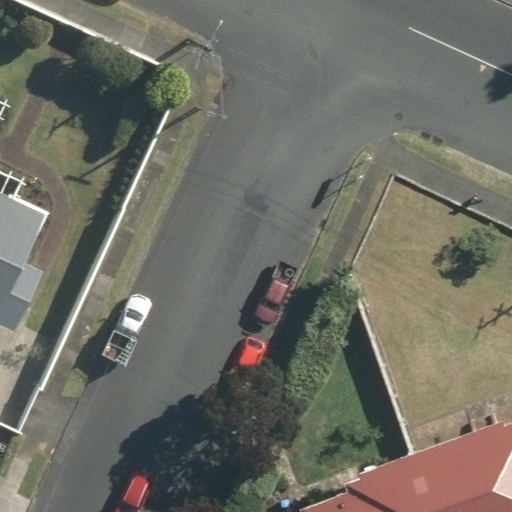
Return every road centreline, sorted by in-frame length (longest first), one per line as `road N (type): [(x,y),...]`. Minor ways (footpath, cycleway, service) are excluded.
road 1 (residential): [(344,18),(116,511)]
road 2 (residential): [(511,92),(344,18)]
